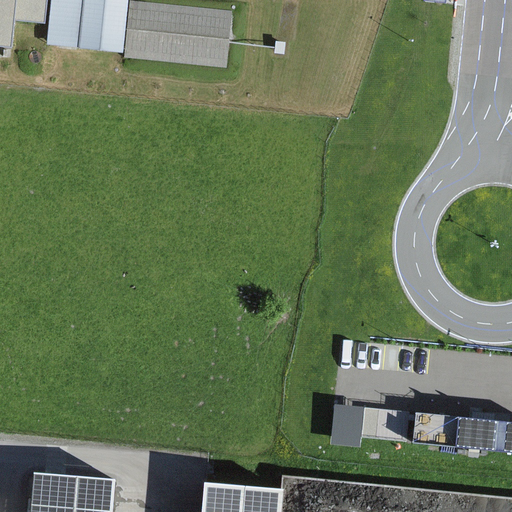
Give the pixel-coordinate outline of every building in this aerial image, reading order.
[(0,0),(0,54),(12,56),(16,24),(18,0),(0,0)] [(48,0),(18,0),(16,24),(45,27),(48,0)] [(53,0),(47,50),(227,71),(234,18),(81,0),(53,0)] [(511,453),(511,422),(415,413),(412,444),(511,453)] [(106,511),(109,479),(28,473),(24,511),(106,511)] [(277,511),(279,490),(199,483),(196,511),(277,511)]
